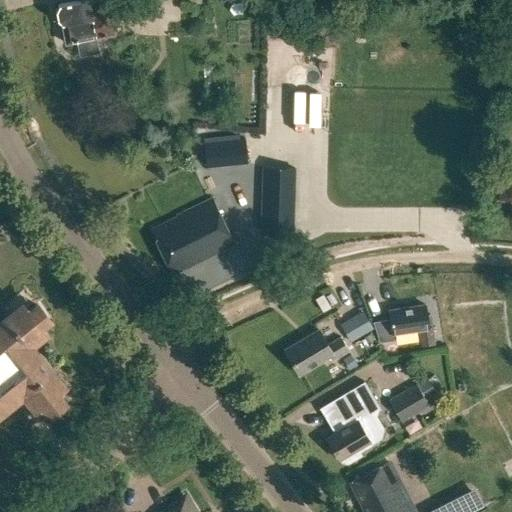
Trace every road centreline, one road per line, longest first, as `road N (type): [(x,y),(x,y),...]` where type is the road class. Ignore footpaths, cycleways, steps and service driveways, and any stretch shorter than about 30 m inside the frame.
road 1 (track): [(191,336),(249,302),(354,266),(427,256),(511,261)]
road 2 (tertiary): [(176,363),(45,199),(0,119)]
road 3 (residential): [(40,511),(161,390),(176,363)]
road 4 (tertiary): [(291,511),(176,363)]
